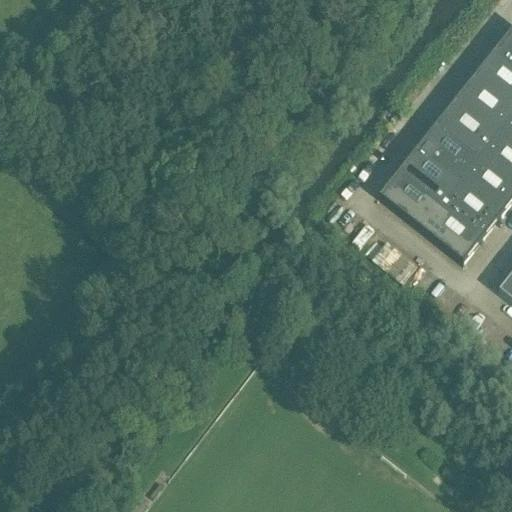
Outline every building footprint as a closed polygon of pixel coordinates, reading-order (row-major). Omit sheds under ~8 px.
[(511,34),(490,62),(511,79),(511,34)] [(511,79),(490,62),(472,85),(511,117),(511,79)] [(511,117),(472,85),(453,109),(495,142),(511,120),(511,117)] [(453,109),(434,132),(476,166),(495,142),(453,109)] [(511,120),(495,142),(511,155),(511,120)] [(434,132),(416,156),(457,189),(476,166),(434,132)] [(511,155),(495,142),(476,166),(511,194),(511,155)] [(416,156),(397,179),(439,213),(447,202),(457,189),(416,156)] [(511,194),(476,166),(457,189),(499,222),(511,206),(511,194)] [(378,203),(420,237),(429,225),(439,213),(397,179),(378,203)] [(447,202),(439,213),(481,246),(499,222),(457,189),(447,202)] [(429,225),(420,237),(462,270),(481,246),(439,213),(429,225)] [(511,279),(497,298),(511,309),(511,279)]
